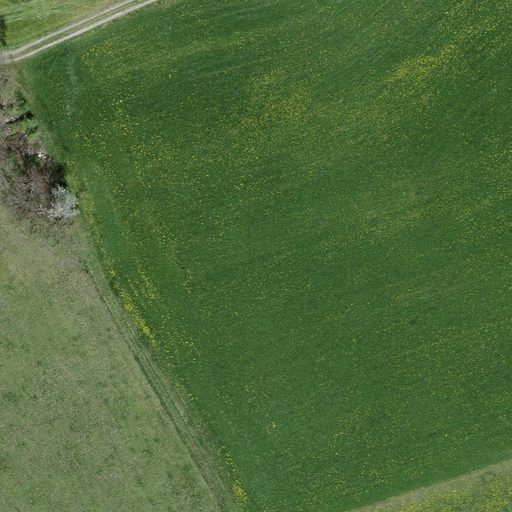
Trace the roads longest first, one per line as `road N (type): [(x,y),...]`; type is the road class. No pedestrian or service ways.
road 1 (track): [(50,117),(79,180),(107,292),(231,511)]
road 2 (track): [(0,59),(139,0)]
